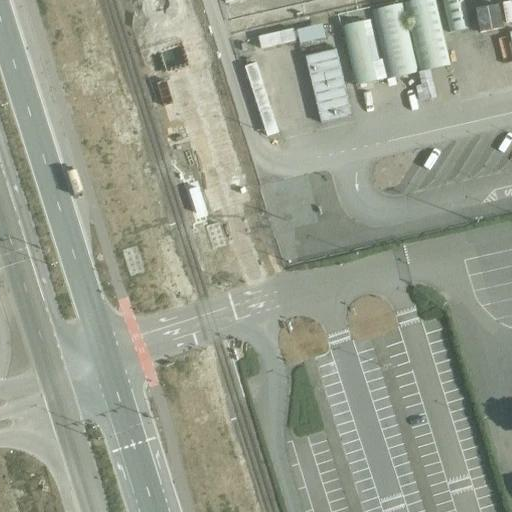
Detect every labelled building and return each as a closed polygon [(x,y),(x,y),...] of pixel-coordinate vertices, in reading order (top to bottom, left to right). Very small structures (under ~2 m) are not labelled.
[(417,0),(371,12),(387,79),(450,65),(434,0),(417,0)] [(442,0),(450,34),(471,29),(463,0),(442,0)] [(498,6),(475,11),(480,34),(503,30),(498,6)] [(369,21),(341,27),(355,86),(387,79),(382,60),(379,61),(369,21)] [(322,25),(296,31),(300,45),(325,39),(322,25)] [(282,27),(249,34),(251,47),(285,40),(282,27)] [(352,117),(336,50),(306,57),(321,124),(352,117)] [(436,99),(430,71),(419,73),(421,86),(415,87),(419,102),(436,99)]
